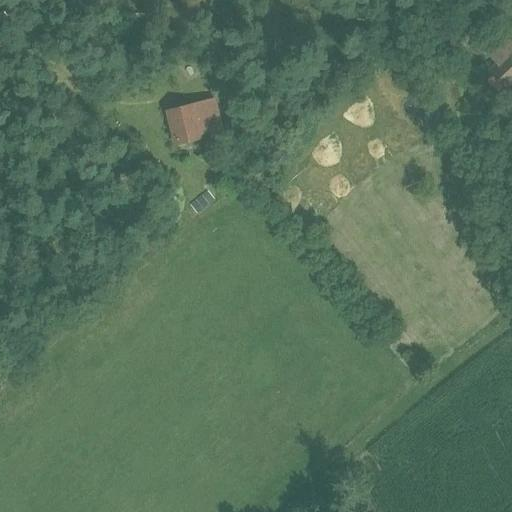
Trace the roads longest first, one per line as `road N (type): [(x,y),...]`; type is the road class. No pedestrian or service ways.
road 1 (track): [(282,511),(486,332)]
road 2 (track): [(0,1),(113,91)]
